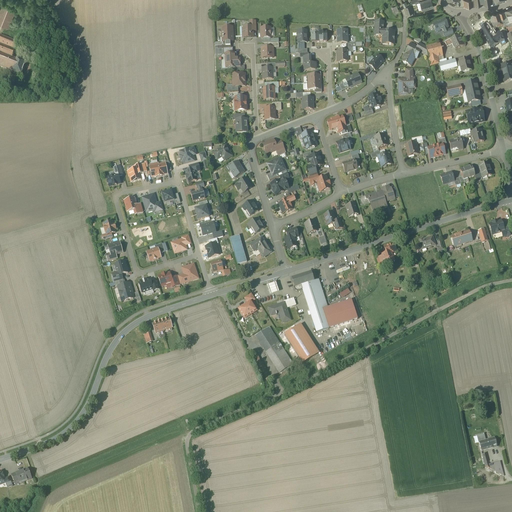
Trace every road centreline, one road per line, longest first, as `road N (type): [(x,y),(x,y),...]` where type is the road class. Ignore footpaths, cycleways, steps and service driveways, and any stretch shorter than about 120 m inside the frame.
road 1 (unclassified): [(198,511),(187,450),(193,432),(511,280)]
road 2 (tertiary): [(0,459),(75,424),(114,343),(132,325),(211,295)]
road 3 (tertiary): [(284,271),(511,201)]
road 4 (residential): [(199,255),(179,184),(119,194),(141,273)]
